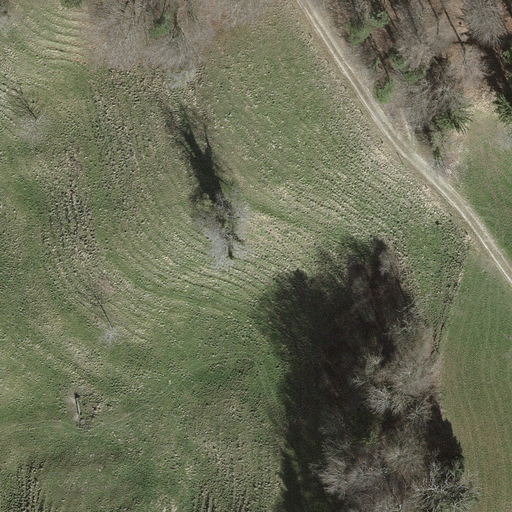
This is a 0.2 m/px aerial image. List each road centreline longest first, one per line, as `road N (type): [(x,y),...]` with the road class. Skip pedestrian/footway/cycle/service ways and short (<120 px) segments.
road 1 (track): [(405,156),(301,0)]
road 2 (track): [(511,276),(405,156)]
